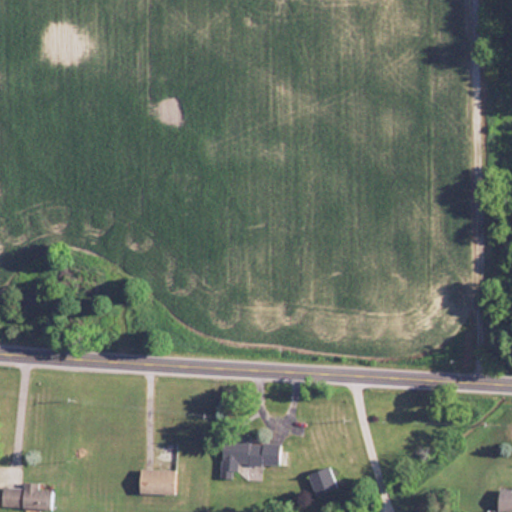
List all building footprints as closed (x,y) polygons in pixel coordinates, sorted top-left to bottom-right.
[(279,465),(280,439),(221,437),(220,478),(234,478),(235,464),(279,465)] [(337,487),(327,465),(307,475),(316,496),(337,487)] [(174,493),(174,469),(139,469),(139,493),(174,493)] [(51,508),(52,489),(38,488),(38,482),(23,482),(23,486),(2,485),(2,506),(51,508)] [(511,511),(511,488),(499,488),(497,511),(511,511)]
